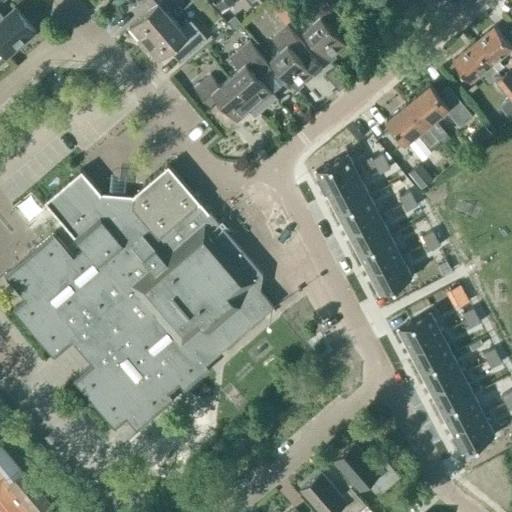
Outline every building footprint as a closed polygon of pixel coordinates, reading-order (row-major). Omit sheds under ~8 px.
[(136,39),(141,45),(172,18),(164,9),(174,0),(173,0),(141,0),(140,1),(140,2),(142,0),(145,0),(151,7),(128,26),(139,38),(136,39)] [(219,0),(219,1),(225,8),(234,0),(251,0),(253,2),(254,0),(219,0)] [(334,14),(337,18),(338,17),(322,0),(316,0),(304,11),(313,21),(303,29),(330,61),(336,56),(334,53),(345,43),(326,21),(334,14)] [(0,48),(6,56),(35,31),(15,7),(3,17),(0,14),(0,48)] [(181,28),(172,18),(141,45),(146,50),(148,48),(158,60),(180,41),(187,49),(184,52),(184,53),(204,35),(190,19),(181,28)] [(314,74),(322,69),(304,46),(305,46),(287,25),(271,40),(280,49),(270,58),(297,89),(303,84),(301,82),(312,72),(314,74)] [(496,71),(503,66),(497,59),(511,47),(494,25),(473,42),(491,64),(490,64),(496,71)] [(470,81),(490,64),(491,64),(473,42),(452,59),(470,81)] [(229,58),(238,68),(228,76),(255,107),(261,103),(259,101),(270,90),(262,80),(270,73),(246,44),(229,58)] [(511,79),(506,72),(496,80),(504,90),(511,83),(511,79)] [(250,112),(255,107),(228,76),(219,84),(210,74),(194,88),(211,108),(212,108),(209,104),(217,97),(236,120),(248,110),(250,112)] [(437,94),(429,84),(407,101),(426,124),(433,118),(445,109),(459,126),(472,116),(447,86),(437,94)] [(433,118),(426,124),(407,101),(386,119),(404,142),(418,130),(430,144),(445,132),(433,118)] [(492,133),(483,122),(468,135),(477,146),(492,133)] [(385,151),(374,157),(378,164),(389,158),(385,151)] [(358,174),(347,153),(314,170),(325,192),(358,174)] [(393,166),(389,158),(378,164),(382,171),(393,166)] [(407,172),(420,189),(433,178),(419,162),(407,172)] [(4,274),(24,298),(13,308),(54,356),(77,336),(97,359),(73,379),(114,427),(126,417),(136,429),(173,398),(168,392),(179,383),(184,389),(208,368),(205,363),(273,306),(252,282),(262,274),(168,164),(133,194),(100,191),(81,169),(44,200),(84,247),(73,256),(53,233),(4,274)] [(369,194),(358,174),(325,192),(336,212),(369,194)] [(414,197),(410,190),(400,195),(403,202),(414,197)] [(380,215),(369,194),(336,212),(346,232),(380,215)] [(418,204),(414,197),(403,202),(407,209),(418,204)] [(390,235),(380,215),(346,232),(357,252),(390,235)] [(437,236),(433,229),(422,235),(426,242),(437,236)] [(401,255),(390,235),(357,252),(367,272),(401,255)] [(441,244),(437,236),(426,242),(430,249),(441,244)] [(412,276),(401,255),(367,272),(378,294),(412,276)] [(477,313),(474,306),(463,312),(467,319),(477,313)] [(441,333),(430,312),(397,329),(408,350),(441,333)] [(481,321),(477,313),(467,319),(471,326),(481,321)] [(452,353),(441,333),(408,350),(419,371),(452,353)] [(499,354),(495,347),(484,352),(488,360),(499,354)] [(462,373),(452,353),(419,371),(429,391),(462,373)] [(502,361),(499,354),(488,360),(492,367),(502,361)] [(473,394),(462,373),(429,391),(440,411),(473,394)] [(511,398),(511,389),(502,395),(506,402),(511,398)] [(484,414),(473,394),(440,411),(450,431),(484,414)] [(495,435),(484,414),(450,431),(461,453),(495,435)] [(371,479),(382,491),(400,476),(384,458),(375,465),(354,441),(334,459),(360,489),(371,479)] [(333,511),(337,508),(340,511),(357,511),(366,505),(350,487),(341,495),(320,470),(300,488),(321,511),(333,511)] [(9,484),(32,511),(37,511),(48,503),(23,472),(9,484)]
